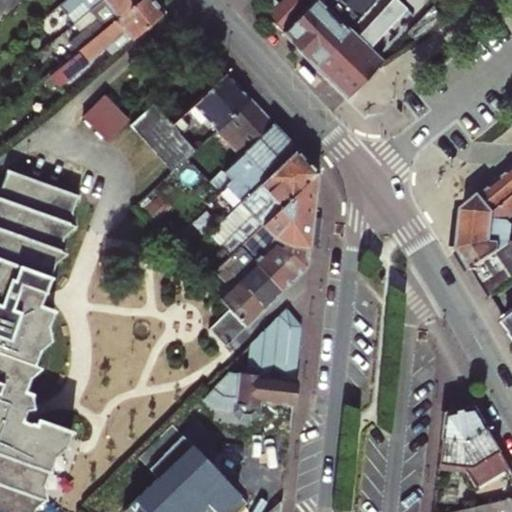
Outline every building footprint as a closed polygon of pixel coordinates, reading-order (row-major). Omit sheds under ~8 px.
[(0,0),(0,17),(20,0),(0,0)] [(122,32),(130,41),(163,13),(151,0),(138,0),(118,18),(46,76),(57,89),(103,48),(122,32)] [(73,23),(100,0),(63,0),(57,6),(73,23)] [(73,54),(118,18),(138,0),(100,0),(73,23),(69,26),(76,34),(65,44),(73,54)] [(282,0),(271,0),(260,11),(266,17),(282,0)] [(282,33),(313,0),(282,0),(266,17),(282,33)] [(372,4),(367,0),(313,0),(282,33),(313,65),(372,4)] [(415,28),(386,0),(375,0),(372,4),(313,65),(347,101),(404,38),(409,45),(428,33),(438,24),(432,17),(415,28)] [(103,48),(111,56),(130,41),(122,32),(103,48)] [(213,132),(223,123),(247,100),(223,75),(189,107),(213,132)] [(101,100),(79,121),(103,146),(125,125),(101,100)] [(242,150),(246,147),(269,124),(247,100),(223,123),(213,132),(236,157),(237,156),(242,150)] [(193,152),(151,107),(126,131),(169,175),(193,152)] [(228,215),(239,204),(294,151),(269,124),(246,147),(242,150),(237,156),(236,157),(218,173),(226,182),(222,186),(214,194),(211,197),(228,215)] [(226,257),(236,247),(314,172),(294,151),(239,204),(228,215),(206,236),(226,257)] [(511,168),(478,196),(493,213),(511,196),(511,168)] [(204,184),(214,194),(222,186),(226,182),(218,173),(217,171),(204,184)] [(279,292),(304,267),(316,174),(314,172),(236,247),(279,292)] [(0,511),(31,511),(43,501),(40,486),(49,459),(63,448),(68,430),(35,419),(34,424),(28,422),(27,425),(20,423),(21,420),(19,420),(22,409),(30,410),(29,394),(22,391),(27,377),(37,367),(31,365),(35,351),(47,342),(44,328),(49,312),(36,308),(50,264),(61,254),(54,252),(59,237),(71,228),(67,214),(73,199),(2,175),(0,179),(0,511)] [(511,196),(493,213),(478,196),(462,210),(459,247),(489,297),(511,281),(511,196)] [(261,310),(279,292),(236,247),(226,257),(218,265),(261,310)] [(242,328),(261,310),(218,265),(199,282),(224,309),(242,328)] [(256,402),(290,404),(302,291),(264,328),(260,377),(226,374),(200,401),(212,413),(236,414),(239,420),(251,420),(255,414),(256,402)] [(204,327),(222,348),(242,328),(224,309),(204,327)] [(472,406),(442,413),(437,463),(462,465),(477,491),(510,473),(472,406)] [(110,498),(123,511),(237,511),(249,502),(182,431),(110,498)] [(511,511),(511,496),(443,511),(511,511)] [(278,511),(280,502),(269,511),(278,511)]
